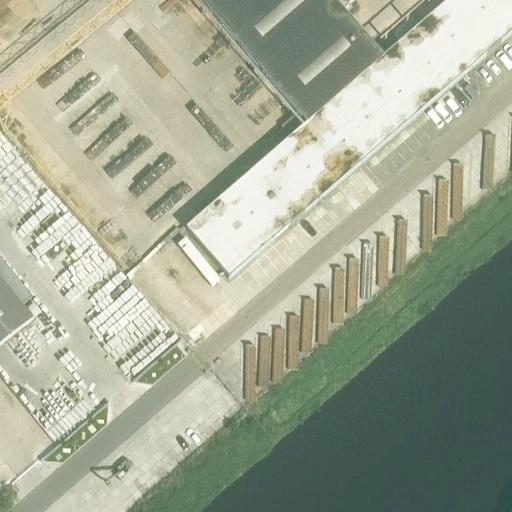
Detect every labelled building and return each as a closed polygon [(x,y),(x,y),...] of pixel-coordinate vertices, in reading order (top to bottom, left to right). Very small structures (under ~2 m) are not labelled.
[(230,281),(511,34),(511,0),(450,0),(384,59),(336,4),(339,0),(196,0),(263,76),(297,115),(282,128),(284,130),(275,138),(282,147),(186,231),(230,281)] [(191,151),(200,163),(220,146),(210,134),(191,151)] [(239,144),(221,157),(229,168),(247,155),(239,144)] [(6,225),(0,230),(0,234),(15,250),(23,242),(6,225)] [(0,348),(32,323),(20,309),(32,299),(0,258),(0,348)] [(27,310),(35,320),(41,315),(39,312),(35,307),(33,305),(27,310)]
